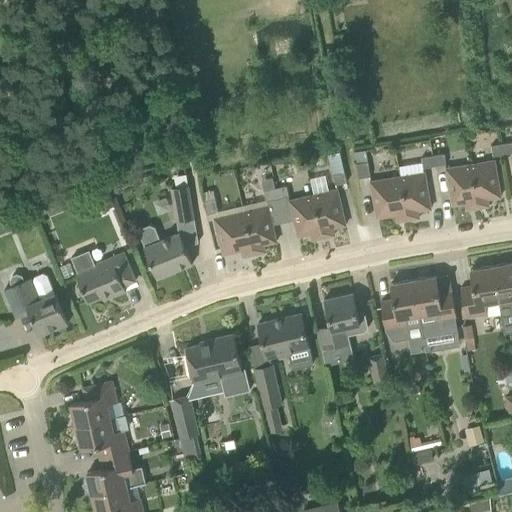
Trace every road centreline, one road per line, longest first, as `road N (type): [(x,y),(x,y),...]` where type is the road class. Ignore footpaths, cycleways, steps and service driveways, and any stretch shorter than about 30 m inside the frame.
road 1 (residential): [(22,374),(233,290),(350,259),(511,233)]
road 2 (track): [(219,296),(164,0)]
road 3 (residential): [(55,511),(22,374)]
